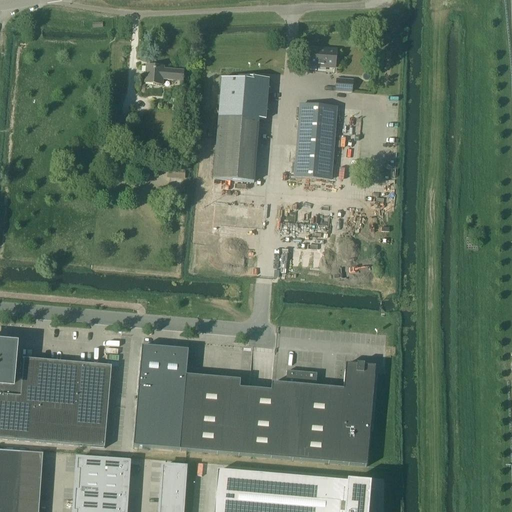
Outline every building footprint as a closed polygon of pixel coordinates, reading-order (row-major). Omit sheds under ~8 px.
[(334,69),(335,51),(325,50),(325,51),(309,50),(308,67),(334,69)] [(182,83),(183,74),(183,72),(159,70),(159,68),(146,67),(144,84),(163,85),(163,81),(182,83)] [(335,92),(351,93),(352,81),(336,80),(335,92)] [(265,121),(267,96),(248,95),(247,102),(219,100),(213,180),(253,183),(258,120),(265,121)] [(330,181),(336,109),(300,106),(294,178),(330,181)] [(23,361),(13,360),(14,359),(13,359),(14,347),(0,346),(0,440),(104,449),(111,368),(23,360),(23,361)] [(356,365),(356,366),(345,365),(345,373),(343,391),(315,388),(316,375),(286,372),(285,386),(271,384),(271,392),(239,390),(240,382),(185,377),(188,352),(141,348),(133,448),(347,466),(365,468),(366,468),(370,422),(374,375),(375,368),(364,367),(364,366),(356,365)] [(0,511),(38,511),(42,456),(22,454),(0,452),(0,511)] [(125,511),(127,492),(126,492),(124,492),(125,473),(127,474),(128,474),(129,462),(77,459),(76,471),(77,471),(77,470),(79,470),(78,489),(76,489),(76,488),(75,488),(73,511),(74,511),(76,511),(125,511)] [(162,468),(159,511),(181,511),(185,469),(162,468)] [(217,473),(213,511),(367,511),(370,486),(217,473)]
